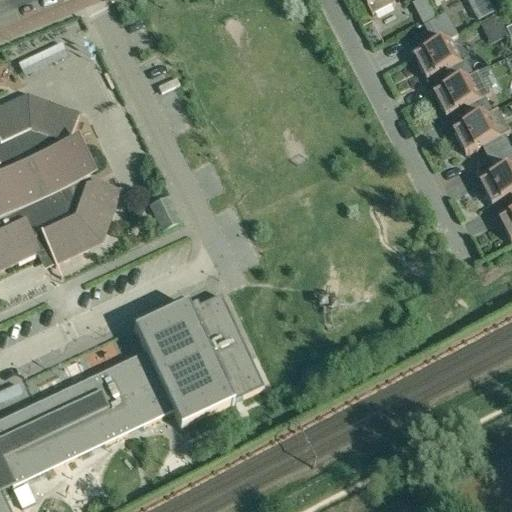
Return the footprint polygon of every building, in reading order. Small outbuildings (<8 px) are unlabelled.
[(396,6),(392,0),(363,0),(373,18),(396,6)] [(469,0),(476,12),(489,6),(485,0),(469,0)] [(430,39),(453,27),(447,16),(424,28),(430,39)] [(451,42),(458,38),(453,27),(430,39),(436,50),(451,42)] [(444,75),(452,89),(474,77),(466,63),(463,64),(462,64),(461,64),(450,43),(452,43),(451,42),(436,50),(415,60),(427,83),(444,75)] [(464,112),(471,126),(493,115),(486,100),(491,98),(490,97),(489,97),(478,76),(479,76),(479,75),(474,77),(452,89),(435,98),(447,121),(464,112)] [(83,119),(47,106),(28,99),(0,112),(0,272),(36,256),(38,262),(49,257),(55,270),(56,269),(55,267),(101,246),(108,225),(120,192),(99,185),(88,192),(82,210),(72,190),(89,182),(89,181),(85,183),(70,150),(73,148),(73,147),(56,155),(50,142),(65,148),(74,143),(83,119)] [(490,163),(511,152),(511,150),(505,138),(510,135),(510,134),(509,134),(498,114),(499,113),(498,112),(493,115),(471,126),(454,135),(466,158),(483,149),(490,163)] [(498,178),(481,186),(493,209),(510,201),(511,199),(511,152),(490,163),(498,178)] [(171,199),(150,210),(164,236),(184,226),(171,199)] [(511,199),(510,201),(511,204),(511,217),(500,224),(511,246),(511,199)] [(134,334),(145,357),(172,415),(179,430),(180,432),(182,430),(182,429),(230,406),(231,408),(233,406),(233,405),(263,391),(220,299),(190,314),(187,307),(184,308),(185,310),(136,332),(136,331),(133,332),(134,334)] [(172,415),(145,357),(117,371),(117,370),(115,371),(115,372),(116,374),(104,379),(103,377),(91,383),(89,383),(89,384),(77,390),(78,392),(66,397),(65,395),(63,396),(39,408),(39,407),(36,408),(38,411),(30,414),(29,412),(13,420),(12,419),(10,420),(11,421),(0,425),(0,511),(8,511),(0,494),(11,489),(12,491),(14,490),(26,484),(25,482),(51,470),(52,472),(64,466),(64,467),(66,466),(66,465),(78,460),(77,458),(103,445),(104,447),(116,442),(118,441),(130,435),(129,433),(141,427),(142,429),(142,430),(144,429),(144,428),(172,415)]
